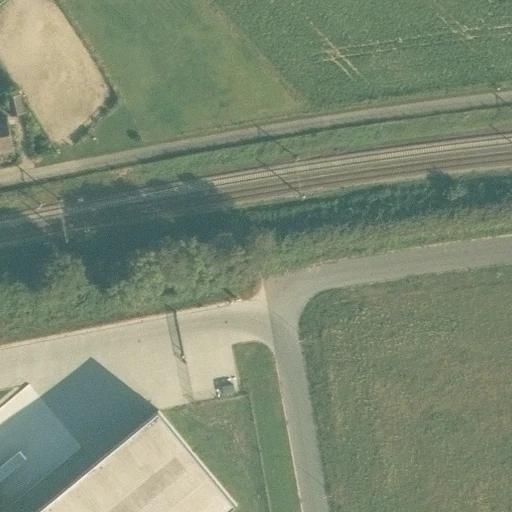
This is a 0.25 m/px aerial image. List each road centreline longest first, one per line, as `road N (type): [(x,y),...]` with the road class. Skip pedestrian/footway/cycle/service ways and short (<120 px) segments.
road 1 (unclassified): [(0,180),(511,97)]
road 2 (unclassified): [(511,251),(302,281),(282,296),(313,511)]
road 3 (unknown): [(279,310),(44,323),(0,334)]
